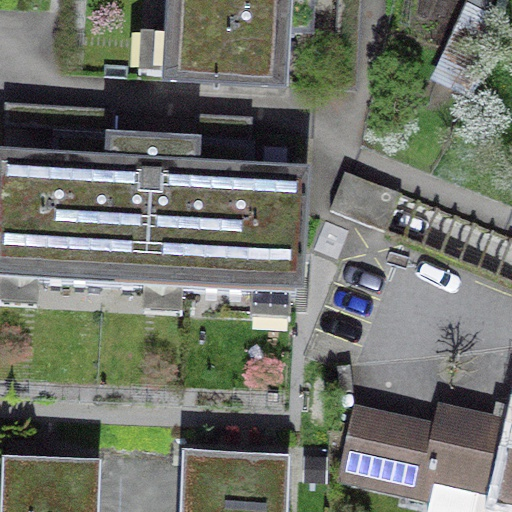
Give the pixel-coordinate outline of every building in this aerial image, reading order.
[(273,0),(181,0),(176,84),(268,90),(273,0)] [(440,80),(481,93),(505,17),(464,4),(440,80)] [(113,164),(3,158),(0,209),(0,282),(295,299),(302,174),(193,168),(194,149),(114,144),(113,164)] [(340,481),(480,511),(511,511),(511,444),(356,410),(340,481)] [(290,511),(291,464),(181,461),(179,511),(290,511)] [(99,511),(101,474),(7,470),(5,511),(99,511)]
